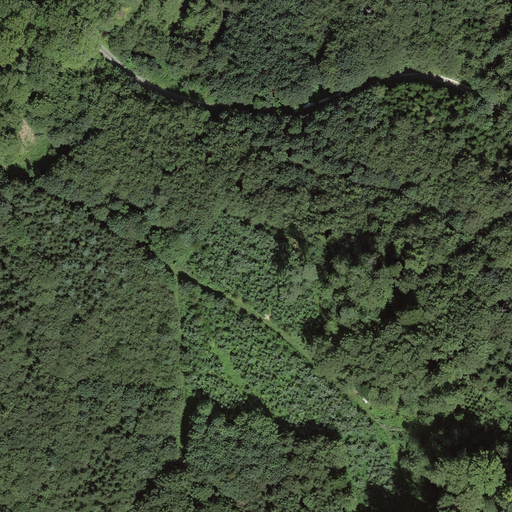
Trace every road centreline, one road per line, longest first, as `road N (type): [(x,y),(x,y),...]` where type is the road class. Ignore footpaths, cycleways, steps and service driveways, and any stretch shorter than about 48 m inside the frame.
road 1 (track): [(511,111),(428,73),(392,77),(306,113),(218,109),(133,72),(71,21),(0,9)]
road 2 (track): [(386,423),(328,368),(113,225),(0,166)]
road 3 (track): [(189,511),(175,271)]
